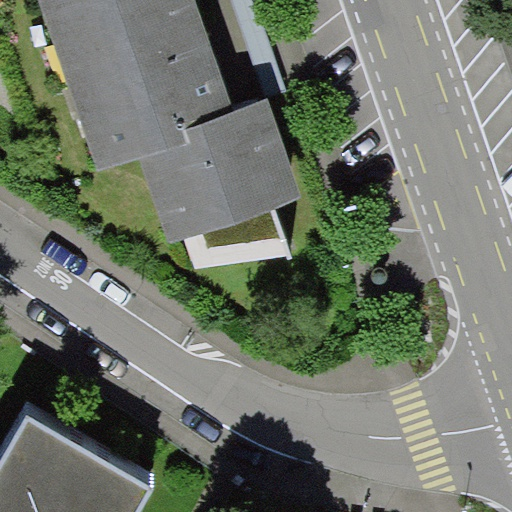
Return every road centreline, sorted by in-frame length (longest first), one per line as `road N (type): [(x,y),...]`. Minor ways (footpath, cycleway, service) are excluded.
road 1 (residential): [(0,226),(238,387),(300,419),(364,431),(511,428)]
road 2 (tertiary): [(388,0),(511,352)]
